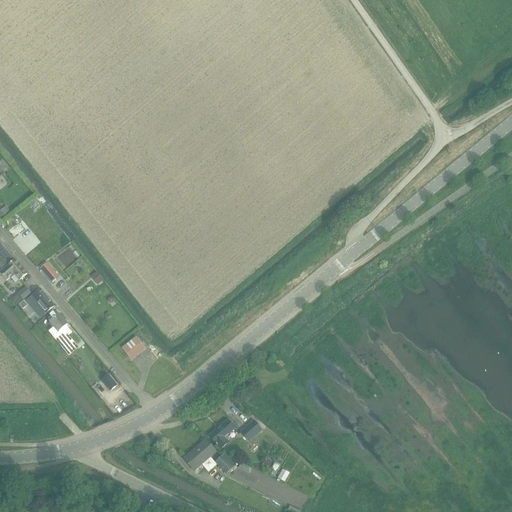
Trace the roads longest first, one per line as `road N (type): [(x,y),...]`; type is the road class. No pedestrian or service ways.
road 1 (secondary): [(152,414),(511,123)]
road 2 (residential): [(152,414),(0,231)]
road 3 (tertiary): [(198,511),(109,471),(78,446)]
